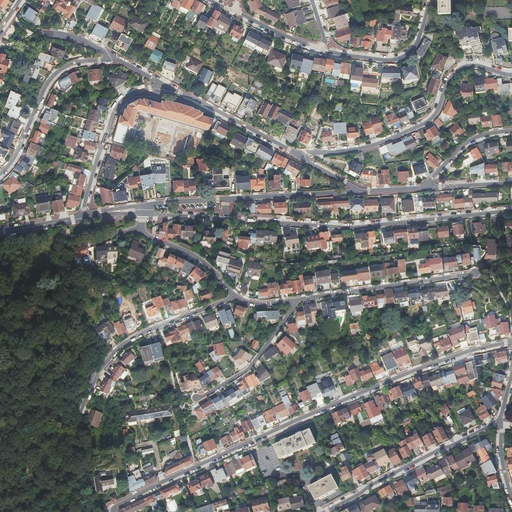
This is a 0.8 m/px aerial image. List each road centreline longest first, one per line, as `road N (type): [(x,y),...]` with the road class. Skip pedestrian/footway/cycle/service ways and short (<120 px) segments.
road 1 (residential): [(511,342),(314,413),(113,511)]
road 2 (residential): [(230,219),(359,227),(511,210)]
road 3 (residential): [(296,153),(355,148),(424,122),(458,67),(511,73)]
road 4 (residential): [(78,417),(101,367),(127,341),(233,294)]
road 5 (residential): [(322,511),(500,419)]
road 6 (residential): [(123,62),(77,62),(55,73),(0,174)]
road 7 (residential): [(294,299),(475,273)]
road 8 (residential): [(170,86),(117,101),(83,216)]
road 9 (residential): [(296,153),(170,86)]
road 10 (residential): [(425,0),(414,43),(394,57),(321,49)]
road 11 (residential): [(198,399),(248,368),(294,299)]
road 12 (residential): [(355,191),(230,198)]
